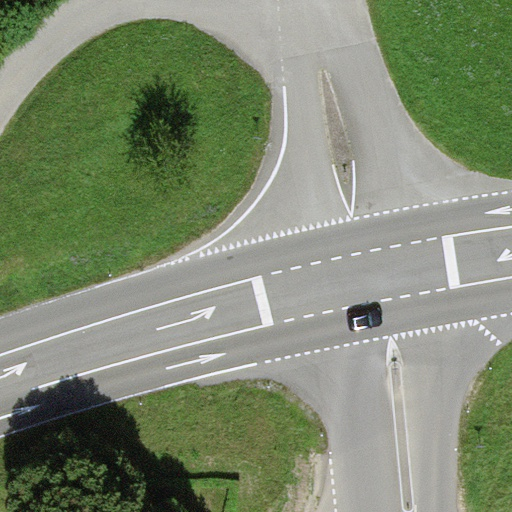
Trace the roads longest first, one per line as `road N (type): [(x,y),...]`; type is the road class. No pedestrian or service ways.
road 1 (primary): [(0,382),(107,343),(370,275)]
road 2 (unclassified): [(370,275),(307,0)]
road 3 (tertiary): [(370,275),(396,511)]
road 4 (primary): [(370,275),(511,254)]
